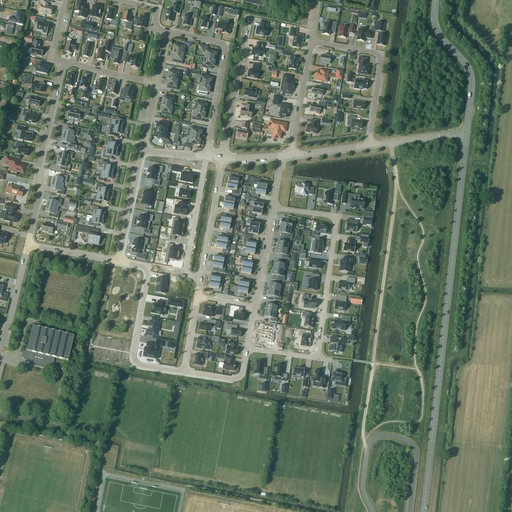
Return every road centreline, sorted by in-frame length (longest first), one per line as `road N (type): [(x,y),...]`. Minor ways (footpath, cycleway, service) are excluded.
road 1 (tertiary): [(423,511),(467,132)]
road 2 (residential): [(316,358),(335,220),(273,207)]
road 3 (residential): [(62,62),(28,245)]
road 4 (residential): [(206,156),(226,44),(166,32)]
road 5 (residential): [(118,261),(147,270),(134,360),(183,371)]
road 6 (residential): [(369,145),(379,54),(312,41)]
road 7 (tertiary): [(467,132),(472,79),(437,31),(435,0)]
road 8 (residential): [(222,158),(246,20)]
road 9 (residential): [(200,277),(185,269),(206,156)]
road 10 (residential): [(222,158),(200,277)]
